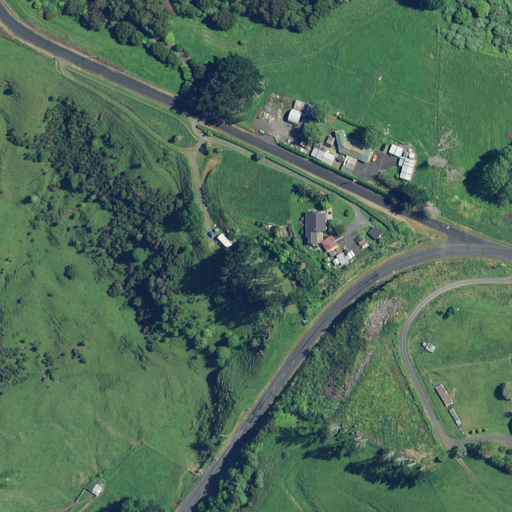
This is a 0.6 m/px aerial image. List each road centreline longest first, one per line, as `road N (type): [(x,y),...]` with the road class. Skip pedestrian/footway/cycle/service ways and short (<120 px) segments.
road 1 (unclassified): [(480,249),(30,43),(0,16)]
road 2 (tertiary): [(480,249),(413,258),(347,296),(186,511)]
